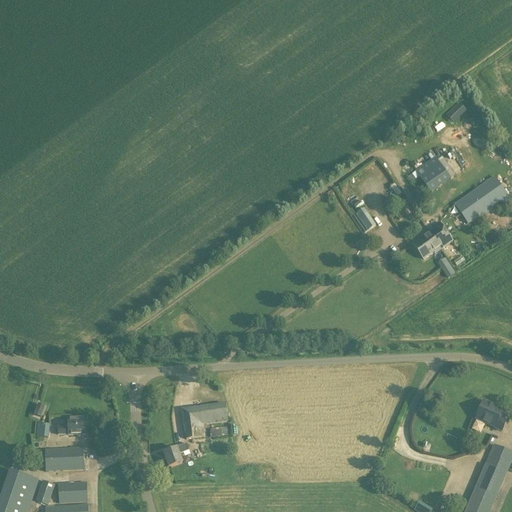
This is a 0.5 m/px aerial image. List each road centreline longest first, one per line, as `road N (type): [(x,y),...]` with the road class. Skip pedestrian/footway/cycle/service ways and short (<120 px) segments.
road 1 (unclassified): [(511,368),(441,355),(138,373)]
road 2 (unclassified): [(138,373),(40,367),(0,354)]
road 3 (unclassified): [(153,511),(138,373)]
